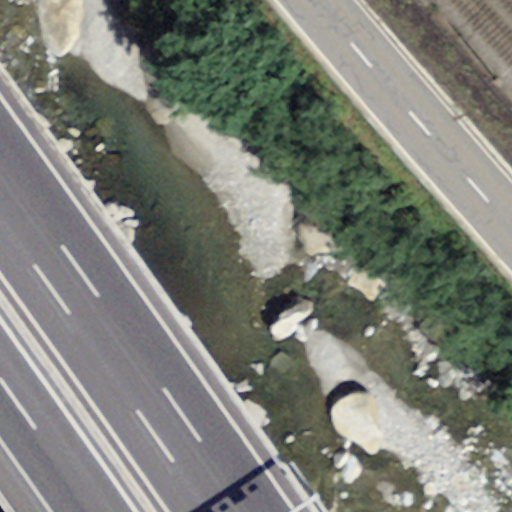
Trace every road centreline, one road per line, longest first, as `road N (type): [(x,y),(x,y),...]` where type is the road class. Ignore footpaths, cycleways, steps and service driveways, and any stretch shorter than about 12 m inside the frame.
road 1 (motorway): [(208,511),(0,222)]
road 2 (primary): [(511,232),(310,0)]
road 3 (motorway): [(0,384),(88,511)]
